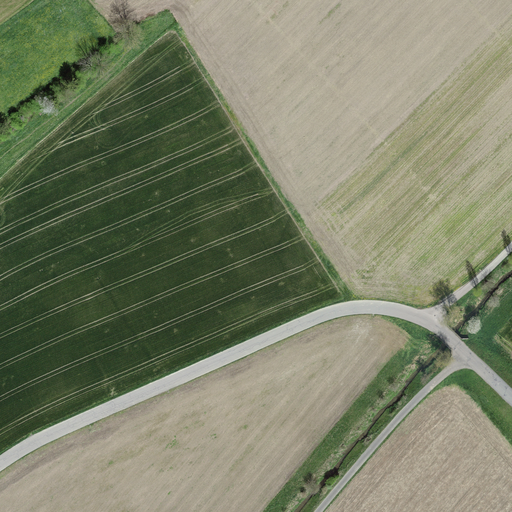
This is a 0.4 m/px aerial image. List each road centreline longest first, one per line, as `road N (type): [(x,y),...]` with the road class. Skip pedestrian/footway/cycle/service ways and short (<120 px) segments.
road 1 (unclassified): [(426,320),(373,306),(312,318),(0,463)]
road 2 (track): [(348,307),(165,12)]
road 3 (unclassified): [(319,511),(411,404),(468,355)]
